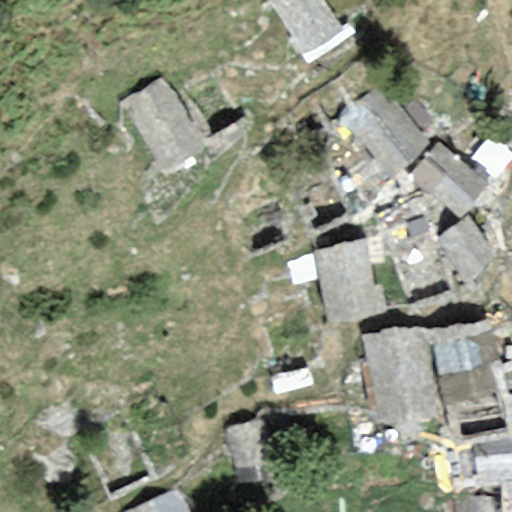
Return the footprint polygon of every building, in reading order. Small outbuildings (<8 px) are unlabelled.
[(326,0),(268,0),(304,57),(346,31),(326,0)] [(161,76),(120,102),(163,169),(204,143),(161,76)] [(374,84),(338,119),(390,172),(426,137),(374,84)] [(436,141),(408,175),(458,215),(486,181),(436,141)] [(495,248),(466,213),(434,240),(462,275),(495,248)] [(365,239),(313,250),(328,317),(380,306),(365,239)] [(511,422),(489,315),(430,327),(454,442),(511,429),(511,422)] [(423,325),(361,338),(379,419),(440,406),(423,325)] [(265,416),(225,427),(238,478),(278,467),(265,416)] [(189,511),(178,486),(123,511),(189,511)] [(500,511),(500,498),(451,500),(451,511),(500,511)]
